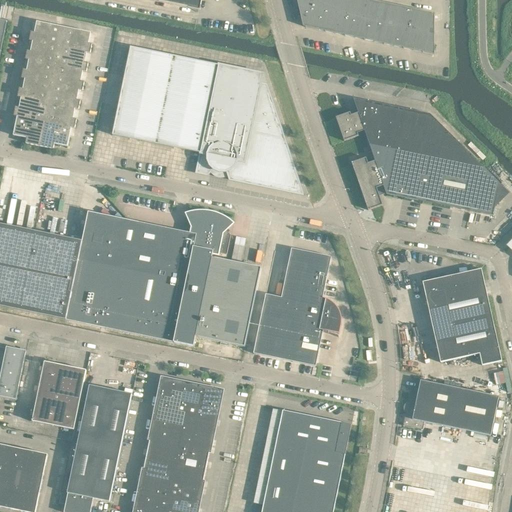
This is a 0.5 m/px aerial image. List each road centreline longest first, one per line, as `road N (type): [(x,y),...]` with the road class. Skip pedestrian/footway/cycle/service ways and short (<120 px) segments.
road 1 (unclassified): [(0,320),(389,398)]
road 2 (unclassified): [(354,223),(0,149)]
road 3 (unclassified): [(354,223),(278,0)]
road 4 (unclassified): [(511,333),(498,264),(487,249),(354,223)]
road 5 (unclassified): [(389,398),(384,316),(354,223)]
